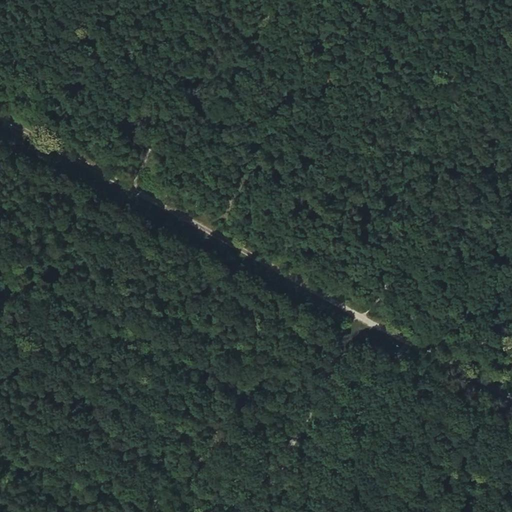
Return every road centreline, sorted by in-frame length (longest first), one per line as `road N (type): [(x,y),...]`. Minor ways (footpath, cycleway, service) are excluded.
road 1 (track): [(0,114),(511,392)]
road 2 (track): [(133,186),(224,0)]
